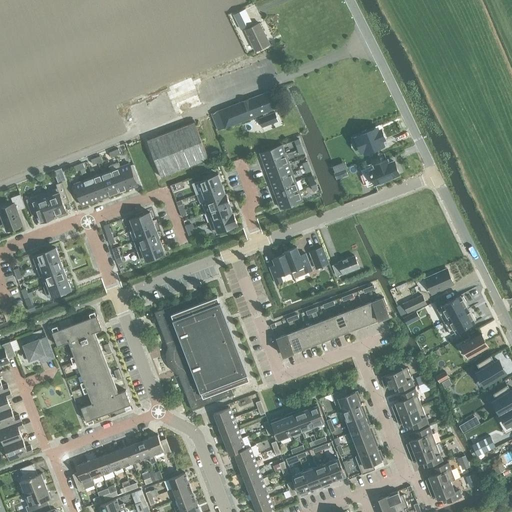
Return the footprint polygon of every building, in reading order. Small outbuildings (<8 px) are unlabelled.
[(245,8),(233,14),(240,30),(252,24),(245,8)] [(255,50),(269,43),(260,23),(245,30),(255,50)] [(181,115),(203,105),(193,84),(171,94),(181,115)] [(277,107),(270,90),(218,111),(225,127),(263,113),(264,116),(259,117),(262,126),(278,120),(275,112),(268,114),(267,111),(277,107)] [(194,121),(147,140),(161,177),(209,159),(194,121)] [(380,127),(356,136),(363,153),(382,145),(380,140),(385,138),(380,127)] [(260,153),(263,162),(286,154),(282,144),(260,153)] [(286,154),(263,162),(267,171),(289,163),(286,154)] [(398,158),(395,160),(400,171),(404,170),(398,158)] [(374,164),(367,167),(373,184),(375,183),(378,182),(384,180),(399,174),(394,161),(389,163),(387,159),(374,164)] [(118,162),(109,165),(119,192),(128,189),(118,162)] [(118,162),(128,189),(137,185),(129,163),(120,166),(118,162)] [(289,163),(267,171),(270,180),(292,172),(289,163)] [(110,170),(102,173),(110,195),(119,192),(109,165),(110,170)] [(55,168),(58,180),(66,179),(63,166),(55,168)] [(292,172),(270,180),(274,189),(296,181),(292,172)] [(102,173),(93,176),(101,199),(110,195),(102,173)] [(199,181),(203,191),(222,184),(218,174),(212,176),(211,173),(203,176),(205,179),(199,181)] [(93,176),(84,180),(92,202),(101,199),(93,176)] [(57,187),(45,192),(54,215),(66,211),(64,204),(73,200),(74,200),(66,180),(56,184),(57,187)] [(92,202),(84,180),(74,183),(82,205),(92,202)] [(182,180),(170,185),(173,191),(184,187),(182,180)] [(296,181),(274,189),(277,198),(299,190),(296,181)] [(206,201),(202,202),(226,194),(226,193),(225,193),(222,184),(203,191),(206,201)] [(299,190),(277,198),(280,208),(303,199),(299,190)] [(54,215),(45,192),(26,199),(32,216),(38,213),(41,221),(54,216),(54,215)] [(25,207),(20,194),(11,197),(14,203),(0,208),(0,212),(7,230),(22,224),(17,210),(25,207)] [(226,194),(202,202),(206,212),(230,203),(226,194)] [(230,203),(206,212),(209,222),(233,213),(233,212),(232,213),(229,204),(230,204),(230,203)] [(131,219),(135,229),(153,222),(150,212),(144,214),(143,211),(135,214),(136,217),(131,219)] [(233,213),(209,222),(213,232),(237,223),(233,213)] [(138,238),(134,240),(157,232),(153,222),(135,229),(138,238)] [(157,232),(134,240),(137,250),(161,242),(157,232)] [(161,242),(137,250),(141,261),(164,252),(161,242)] [(322,246),(310,251),(316,268),(328,263),(322,246)] [(32,256),(36,266),(59,257),(56,247),(32,256)] [(291,270),(294,278),(306,273),(305,272),(312,270),(305,253),(299,255),(296,247),(283,251),(284,254),(291,270)] [(291,270),(284,254),(273,258),(275,264),(269,266),(276,283),(282,280),(280,274),(291,270)] [(342,274),(359,267),(354,255),(338,261),(338,262),(332,265),(336,275),(342,273),(342,274)] [(59,257),(36,266),(36,267),(40,276),(44,275),(63,268),(59,257)] [(327,267),(316,271),(319,281),(331,276),(327,267)] [(48,284),(43,286),(44,286),(67,278),(63,268),(44,275),(48,284)] [(432,293),(453,283),(447,268),(425,278),(432,293)] [(67,278),(44,286),(48,297),(58,293),(59,296),(67,293),(65,290),(71,288),(67,278)] [(249,379),(220,302),(217,295),(198,303),(196,296),(154,312),(192,409),(233,393),(230,386),(249,379)] [(422,295),(398,306),(402,315),(426,304),(422,295)] [(460,295),(436,308),(443,321),(468,308),(467,307),(464,302),(466,301),(463,295),(461,296),(460,295)] [(372,301),(379,318),(389,315),(385,305),(386,304),(384,297),(372,301)] [(370,322),(379,318),(372,301),(363,305),(370,322)] [(360,326),(370,322),(363,305),(353,308),(360,326)] [(351,329),(360,326),(353,308),(344,312),(351,329)] [(468,308),(443,321),(451,334),(475,321),(474,320),(476,319),(472,313),(471,314),(468,309),(468,308)] [(341,333),(351,329),(344,312),(334,316),(341,333)] [(413,321),(410,314),(403,317),(407,324),(413,321)] [(116,393),(93,332),(103,328),(97,315),(53,331),(58,345),(69,341),(91,400),(94,399),(95,402),(81,407),(87,421),(131,404),(126,390),(116,393)] [(332,337),(341,333),(334,316),(325,319),(332,337)] [(322,340),(332,337),(325,319),(315,323),(322,340)] [(312,344),(322,340),(315,323),(306,326),(312,344)] [(303,348),(312,344),(306,326),(296,330),(303,348)] [(293,351),(303,348),(296,330),(287,334),(293,351)] [(482,333),(461,344),(461,345),(462,344),(468,355),(487,345),(481,334),(482,333)] [(283,355),(293,351),(287,334),(276,338),(279,347),(280,346),(283,355)] [(54,357),(46,336),(24,344),(26,351),(25,352),(23,353),(23,354),(23,356),(24,358),(26,359),(27,358),(29,358),(30,360),(44,354),(46,360),(54,357)] [(0,365),(10,362),(8,358),(16,355),(11,341),(3,344),(4,347),(0,348),(0,365)] [(491,355),(477,363),(480,370),(477,371),(484,384),(505,372),(498,360),(495,362),(491,355)] [(394,372),(381,377),(385,386),(389,385),(390,387),(397,384),(399,390),(414,384),(411,378),(407,367),(403,369),(402,367),(393,370),(394,372)] [(447,371),(439,376),(444,386),(452,382),(447,371)] [(0,393),(10,389),(7,383),(3,385),(0,377),(0,393)] [(422,392),(430,389),(427,382),(419,385),(422,392)] [(507,385),(493,393),(497,399),(494,400),(497,406),(500,412),(511,405),(511,390),(511,391),(507,385)] [(343,409),(360,403),(358,398),(360,397),(357,391),(347,394),(344,388),(331,393),(338,411),(343,409)] [(396,415),(422,405),(415,388),(401,393),(403,399),(395,402),(396,404),(392,406),(396,415)] [(0,410),(11,407),(7,397),(12,396),(10,389),(0,393),(0,410)] [(306,408),(313,426),(324,421),(317,402),(309,405),(310,407),(306,408)] [(360,403),(343,409),(347,421),(366,413),(364,407),(362,408),(360,403)] [(422,405),(396,415),(399,424),(403,423),(404,425),(412,422),(414,427),(428,422),(422,405)] [(511,405),(500,412),(504,418),(507,424),(510,423),(511,426),(511,405)] [(0,428),(21,420),(19,414),(14,416),(11,407),(0,410),(0,428)] [(218,424),(234,418),(230,407),(214,413),(218,424)] [(301,430),(313,426),(306,408),(299,411),(299,409),(294,411),(301,430)] [(290,434),(301,430),(294,411),(288,413),(288,415),(283,417),(290,434)] [(351,432),(369,425),(367,420),(368,420),(366,413),(347,421),(351,432)] [(279,439),(290,434),(283,417),(278,419),(278,417),(271,420),(279,439)] [(222,434),(238,427),(234,418),(218,424),(222,434)] [(0,433),(4,444),(23,437),(19,428),(24,427),(21,420),(0,428),(0,433)] [(470,428),(467,421),(460,425),(460,424),(459,425),(463,432),(470,428)] [(356,443),(375,436),(372,430),(371,430),(369,425),(351,432),(356,443)] [(410,453),(436,443),(429,426),(415,431),(417,437),(410,440),(411,442),(407,444),(410,453)] [(226,444),(242,438),(238,427),(222,434),(226,444)] [(148,438),(154,455),(164,451),(165,454),(171,452),(166,439),(161,441),(158,434),(148,438)] [(490,435),(472,444),(477,455),(495,446),(490,435)] [(360,454),(377,448),(375,443),(377,442),(375,436),(356,443),(360,454)] [(23,437),(4,444),(10,460),(33,451),(31,445),(26,447),(23,437)] [(148,438),(137,442),(143,459),(149,456),(152,463),(156,461),(154,455),(148,438)] [(234,452),(246,447),(242,438),(226,444),(230,454),(234,452)] [(137,442),(127,446),(133,463),(137,461),(143,459),(137,442)] [(436,443),(410,453),(414,462),(418,460),(418,462),(426,460),(428,465),(442,460),(436,443)] [(498,449),(502,455),(511,451),(507,444),(498,449)] [(238,462),(254,456),(250,445),(246,447),(234,452),(238,462)] [(117,450),(123,467),(133,463),(127,446),(117,450)] [(377,448),(360,454),(355,456),(362,474),(375,469),(373,462),(383,458),(381,452),(379,453),(377,448)] [(113,470),(123,467),(117,450),(107,454),(113,470)] [(103,474),(113,470),(107,454),(97,458),(103,474)] [(242,472),(258,466),(254,456),(238,462),(242,472)] [(87,462),(93,478),(103,474),(97,458),(87,462)] [(326,462),(333,479),(338,478),(339,479),(345,477),(338,458),(326,462)] [(347,472),(351,471),(347,460),(343,461),(347,472)] [(78,472),(73,474),(79,491),(95,485),(93,478),(87,462),(76,466),(78,472)] [(328,481),(333,479),(326,462),(315,466),(322,485),(329,483),(328,481)] [(429,489),(451,480),(455,479),(448,462),(434,467),(437,473),(429,476),(430,478),(426,480),(429,489)] [(34,463),(20,468),(22,475),(21,476),(20,478),(20,479),(25,493),(46,485),(42,476),(44,475),(43,472),(38,474),(34,463)] [(246,483),(262,477),(258,466),(242,472),(246,483)] [(316,488),(322,485),(315,466),(304,471),(311,488),(316,486),(316,488)] [(306,490),(311,488),(304,471),(292,475),(300,494),(306,492),(306,490)] [(173,488),(189,482),(185,472),(169,478),(173,488)] [(250,493),(266,487),(262,477),(246,483),(250,493)] [(128,480),(122,482),(126,492),(131,490),(132,489),(130,485),(128,480)] [(451,480),(429,489),(433,498),(437,496),(438,498),(445,495),(447,501),(462,496),(459,490),(455,491),(451,480)] [(177,499),(193,492),(189,482),(173,488),(177,499)] [(28,511),(49,504),(47,499),(52,497),(51,494),(49,494),(46,485),(25,493),(30,504),(26,506),(28,511)] [(254,503),(270,497),(266,487),(250,493),(254,503)] [(173,489),(154,493),(156,500),(174,495),(173,489)] [(383,509),(406,500),(403,494),(400,495),(398,490),(389,493),(389,494),(379,498),(383,509)] [(180,505),(175,507),(176,511),(181,509),(197,503),(193,492),(177,499),(180,505)] [(254,503),(257,511),(260,511),(274,507),(270,497),(254,503)] [(100,505),(103,511),(112,511),(125,507),(123,502),(119,504),(117,499),(100,505)] [(383,509),(384,511),(405,511),(406,511),(405,508),(408,507),(407,504),(406,500),(383,509)] [(181,509),(176,511),(200,511),(197,503),(181,509)]
